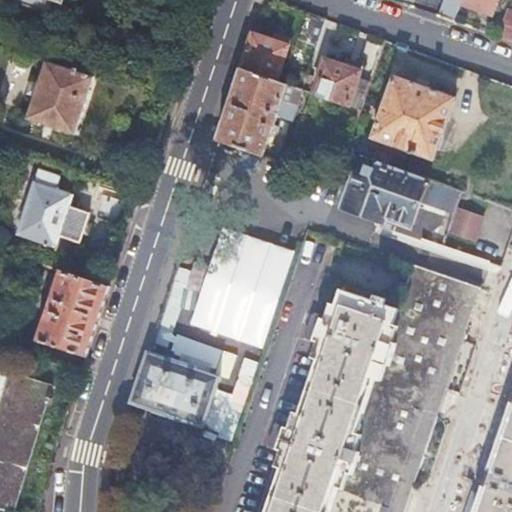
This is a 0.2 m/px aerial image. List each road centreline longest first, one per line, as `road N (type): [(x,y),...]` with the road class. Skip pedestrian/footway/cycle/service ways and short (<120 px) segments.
road 1 (secondary): [(238,0),(90,432),(81,511)]
road 2 (residential): [(439,511),(511,313)]
road 3 (residential): [(322,0),(511,65)]
